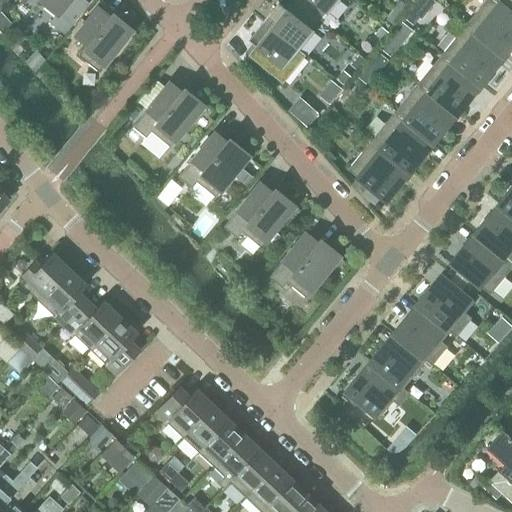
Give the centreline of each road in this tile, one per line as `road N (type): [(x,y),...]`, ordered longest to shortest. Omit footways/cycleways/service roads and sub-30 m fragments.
road 1 (residential): [(274,410),(44,190),(0,132)]
road 2 (residential): [(396,259),(205,50)]
road 3 (residential): [(274,410),(396,259)]
road 4 (residential): [(396,259),(511,117)]
road 5 (residential): [(387,511),(274,410)]
